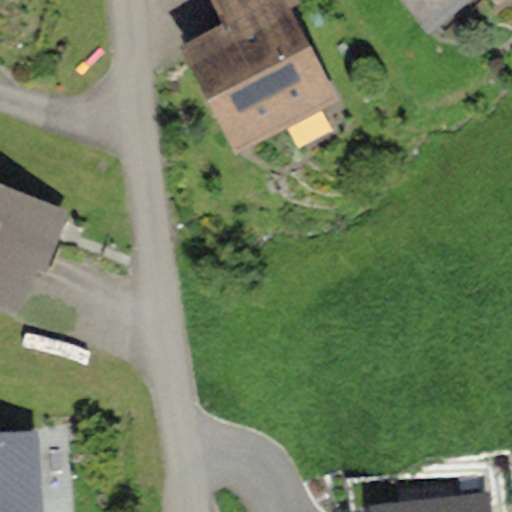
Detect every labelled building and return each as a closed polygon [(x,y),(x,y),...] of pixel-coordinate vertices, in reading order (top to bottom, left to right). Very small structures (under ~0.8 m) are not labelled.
[(207,0),(226,35),(282,5),(292,0),(207,0)] [(483,0),(395,0),(432,43),(483,0)] [(226,35),(180,59),(236,165),(338,112),(282,5),(226,35)] [(61,226),(0,202),(0,310),(25,320),(61,226)] [(46,511),(40,447),(0,450),(0,511),(46,511)] [(487,511),(486,502),(386,511),(487,511)]
